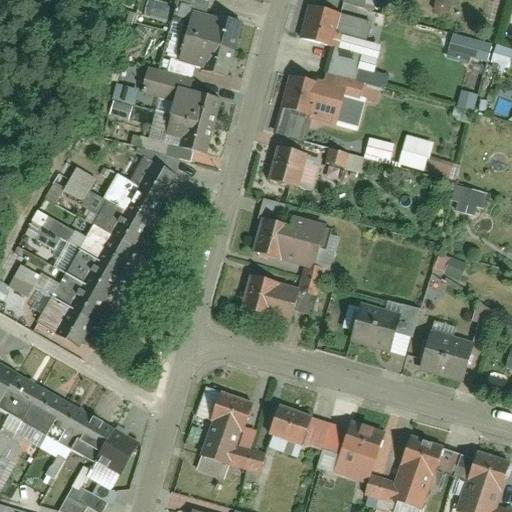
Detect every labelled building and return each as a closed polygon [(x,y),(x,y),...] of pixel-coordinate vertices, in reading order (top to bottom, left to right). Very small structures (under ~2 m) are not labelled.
[(345,6),(318,0),(313,0),(305,39),(330,45),(323,73),(299,67),(290,106),(320,113),(328,79),(351,84),(360,45),(337,39),(345,6)] [(242,23),(196,7),(177,63),(223,78),(242,23)] [(450,36),(447,56),(488,63),(492,43),(450,36)] [(490,67),(511,69),(511,58),(511,49),(492,47),(490,67)] [(128,122),(137,92),(117,85),(107,115),(128,122)] [(221,98),(184,87),(169,140),(206,151),(221,98)] [(460,91),(452,120),(468,125),(477,96),(460,91)] [(402,137),(398,167),(425,171),(430,141),(402,137)] [(366,140),(364,159),(391,162),(393,143),(366,140)] [(311,149),(279,142),(270,178),(302,186),(311,149)] [(333,152),(329,166),(358,174),(362,159),(333,152)] [(179,173),(143,153),(46,328),(82,348),(179,173)] [(427,159),(424,172),(452,179),(455,166),(427,159)] [(62,193),(83,204),(95,179),(74,168),(62,193)] [(472,217),(475,207),(482,209),(486,195),(458,187),(451,211),(472,217)] [(335,229),(262,212),(252,254),(325,271),(335,229)] [(303,328),(313,286),(246,271),(243,286),(237,312),(303,328)] [(402,312),(349,297),(340,332),(352,335),(392,346),(402,312)] [(490,325),(492,311),(473,308),(471,322),(490,325)] [(476,344),(420,329),(410,363),(466,379),(476,344)] [(135,444),(0,366),(0,410),(120,479),(132,456),(129,455),(135,444)] [(256,405),(227,395),(206,456),(236,466),(256,405)] [(317,414),(276,401),(266,432),(307,445),(317,414)] [(387,429),(349,419),(341,450),(379,460),(387,429)] [(420,511),(431,471),(508,492),(511,477),(511,459),(479,451),(476,461),(445,452),(448,442),(409,431),(395,484),(363,476),(357,498),(407,511),(420,511)] [(109,511),(110,510),(78,492),(67,511),(109,511)] [(223,511),(188,503),(185,511),(223,511)]
